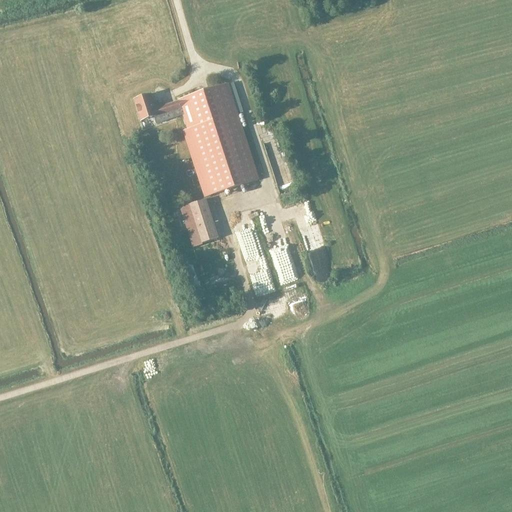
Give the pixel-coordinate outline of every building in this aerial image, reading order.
[(134,100),(140,121),(153,116),(156,124),(182,116),(208,196),(258,180),(227,85),(177,101),(178,102),(169,104),(154,109),(149,95),(134,100)] [(289,187),(285,168),(274,171),(278,190),(289,187)] [(206,201),(180,209),(193,249),(219,241),(206,201)] [(302,300),(281,222),(265,226),(286,304),(302,300)] [(269,291),(251,225),(238,228),(256,295),(269,291)]
